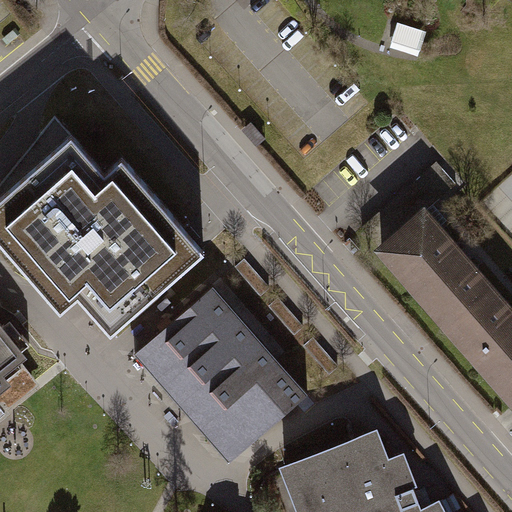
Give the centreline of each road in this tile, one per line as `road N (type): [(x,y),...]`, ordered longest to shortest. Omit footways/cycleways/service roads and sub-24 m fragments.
road 1 (residential): [(94,18),(511,476)]
road 2 (residential): [(0,93),(94,18)]
